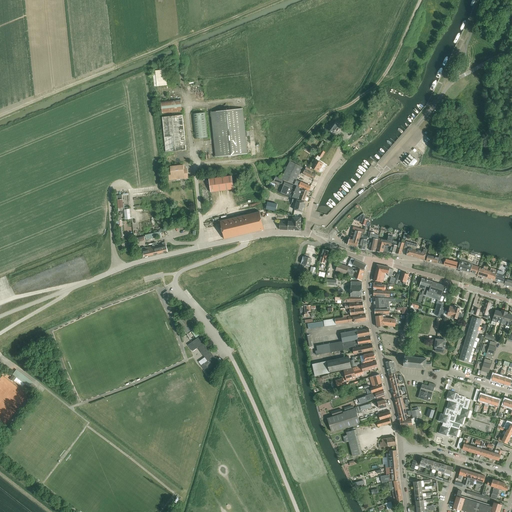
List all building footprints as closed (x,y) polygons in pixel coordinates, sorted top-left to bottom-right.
[(154,87),(160,86),(167,85),(165,70),(158,71),(153,71),(154,87)] [(162,114),(182,112),(181,99),(160,101),(162,114)] [(247,154),(243,109),(211,112),(216,157),(247,154)] [(205,113),(192,114),(195,139),(207,138),(205,113)] [(166,152),(176,151),(186,150),(183,115),(162,117),(166,152)] [(329,131),(331,133),(336,136),(343,126),(336,122),(329,131)] [(409,156),(403,164),(407,167),(410,165),(412,166),(416,162),(409,156)] [(280,178),(283,180),(294,185),(303,167),(301,166),(302,165),(296,162),(296,161),(291,159),(290,161),(283,174),(281,173),(279,177),(278,177),(280,178)] [(323,164),(322,164),(316,160),(312,168),(319,172),(323,164)] [(171,171),(169,171),(170,177),(170,179),(172,179),(176,179),(176,180),(176,181),(181,180),(181,179),(180,178),(186,177),(188,177),(187,170),(185,170),(185,169),(183,169),(183,165),(176,166),(171,167),(171,171)] [(303,174),(314,180),(317,175),(313,173),(313,171),(306,167),(303,174)] [(211,193),(234,189),(232,176),(209,179),(211,193)] [(297,181),(294,185),(299,187),(308,191),(311,186),(301,182),(297,181)] [(293,197),(305,201),(308,191),(299,187),(297,186),(296,188),(293,187),(293,186),(285,182),(284,185),(283,187),(279,185),(278,189),(282,191),(281,192),(293,197)] [(220,221),(223,234),(225,239),(264,230),(260,212),(265,211),(262,198),(238,203),(241,216),(220,221)] [(294,210),(302,212),(304,202),(293,199),(292,202),(296,203),(294,210)] [(267,202),(266,209),(276,212),(277,204),(267,202)] [(280,221),(280,228),(280,230),(301,231),(301,217),(292,217),(292,221),(280,221)] [(350,239),(348,245),(357,247),(360,248),(362,239),(362,237),(362,236),(362,235),(363,233),(361,233),(362,229),(356,228),(355,231),(353,240),(350,239)] [(161,236),(160,232),(145,235),(146,240),(153,239),(152,238),(161,236)] [(371,247),(370,251),(375,252),(379,235),(375,234),(375,233),(369,232),(367,238),(373,239),(372,243),(371,242),(370,247),(371,247)] [(379,239),(377,251),(387,253),(388,249),(390,250),(391,247),(392,241),(393,242),(393,241),(394,241),(395,238),(393,238),(393,237),(393,234),(389,234),(389,236),(387,241),(379,239)] [(400,242),(396,253),(401,255),(405,240),(403,239),(402,239),(401,242),(400,242)] [(408,249),(407,256),(406,256),(414,258),(416,249),(418,245),(406,241),(404,248),(408,249)] [(154,246),(156,254),(162,253),(160,245),(159,245),(157,244),(156,243),(153,243),(154,246)] [(142,248),(144,257),(150,256),(149,248),(146,249),(145,247),(143,248),(142,248)] [(328,251),(323,249),(319,262),(325,263),(327,257),(328,251)] [(416,249),(414,258),(424,260),(426,261),(428,255),(426,255),(427,250),(424,249),(423,251),(416,249)] [(428,255),(426,261),(434,263),(437,263),(441,264),(443,265),(444,265),(445,261),(445,259),(446,256),(443,255),(439,255),(439,258),(428,255)] [(303,257),(301,263),(301,264),(303,264),(304,265),(310,266),(312,258),(310,258),(305,256),(305,257),(303,257)] [(366,265),(352,258),(349,263),(363,270),(366,265)] [(445,261),(444,265),(456,268),(458,262),(445,259),(445,261)] [(461,261),(458,269),(470,273),(477,275),(479,267),(472,265),(473,265),(461,261)] [(336,271),(346,275),(349,276),(349,277),(351,278),(351,276),(353,277),(362,281),(364,271),(356,267),(356,268),(352,267),(349,267),(338,263),(336,271)] [(377,265),(373,281),(383,282),(385,273),(388,274),(388,276),(392,277),(394,270),(390,268),(390,267),(377,265)] [(480,267),(478,275),(477,275),(489,279),(491,275),(489,274),(491,270),(488,269),(488,268),(484,267),(484,268),(480,267)] [(491,275),(489,279),(494,281),(497,273),(498,270),(491,268),(491,270),(489,274),(491,275)] [(497,273),(494,281),(503,284),(506,275),(503,274),(503,272),(499,271),(499,273),(497,273)] [(395,280),(394,283),(397,284),(398,281),(399,281),(399,280),(403,281),(403,284),(406,285),(406,282),(409,274),(402,272),(401,275),(397,274),(395,280)] [(426,286),(430,288),(432,282),(422,278),(419,288),(425,289),(426,286)] [(360,282),(351,282),(351,285),(351,297),(362,297),(362,285),(362,282),(360,282)] [(444,286),(433,282),(432,282),(430,288),(429,291),(427,291),(426,296),(439,300),(441,296),(444,286)] [(373,290),(374,290),(387,291),(390,291),(387,291),(388,286),(393,287),(393,284),(388,284),(388,285),(385,285),(382,284),(382,283),(373,283),(373,290)] [(384,298),(374,298),(374,308),(375,308),(384,308),(389,308),(389,307),(390,307),(389,302),(395,301),(395,299),(384,298)] [(486,314),(485,317),(490,319),(494,308),(493,308),(494,305),(486,302),(483,313),(486,314)] [(438,316),(442,317),(446,304),(442,303),(441,305),(438,315),(438,316)] [(417,314),(420,306),(417,305),(415,312),(410,311),(410,313),(415,314),(415,313),(417,314)] [(450,306),(447,316),(452,317),(457,319),(458,317),(460,318),(462,314),(459,313),(460,309),(456,307),(455,308),(450,306)] [(495,310),(492,321),(491,324),(495,325),(496,323),(496,322),(496,323),(500,312),(495,310)] [(496,322),(496,323),(497,323),(497,322),(501,323),(505,311),(502,310),(501,312),(500,312),(496,323),(496,322)] [(323,321),(324,321),(324,327),(336,325),(336,324),(354,321),(354,323),(367,320),(366,314),(353,316),(351,317),(348,317),(348,315),(343,316),(343,318),(335,319),(323,321)] [(376,316),(376,323),(377,327),(385,326),(384,325),(395,327),(396,319),(386,318),(386,315),(383,315),(376,316)] [(472,317),(470,324),(479,326),(481,319),(472,317)] [(186,334),(190,331),(195,328),(188,318),(183,322),(180,319),(177,322),(186,334)] [(470,324),(468,331),(477,333),(479,326),(470,324)] [(192,331),(196,338),(201,334),(197,328),(192,331)] [(316,355),(344,350),(347,349),(356,348),(355,345),(372,342),(369,329),(357,331),(357,330),(341,333),(342,341),(317,346),(317,351),(315,351),(316,355)] [(468,331),(466,338),(475,340),(477,333),(468,331)] [(193,351),(198,348),(205,343),(200,337),(188,345),(193,351)] [(466,338),(464,345),(473,348),(475,340),(466,338)] [(436,339),(435,348),(435,352),(443,353),(444,349),(446,340),(436,339)] [(484,344),(483,347),(495,351),(496,348),(495,348),(497,343),(490,341),(489,345),(484,344)] [(208,361),(202,366),(208,375),(219,368),(216,365),(220,362),(222,361),(220,358),(218,359),(216,357),(215,358),(205,343),(198,348),(208,361)] [(354,354),(374,350),(373,345),(353,348),(354,354)] [(464,345),(462,353),(470,355),(473,348),(464,345)] [(493,354),(494,355),(495,351),(483,347),(482,351),(487,353),(485,357),(492,359),(493,354)] [(364,355),(365,362),(363,362),(363,365),(373,362),(373,361),(373,360),(376,359),(374,353),(364,355)] [(462,353),(460,360),(468,362),(470,355),(462,353)] [(345,357),(339,359),(341,370),(351,368),(351,367),(350,361),(349,357),(349,356),(345,357)] [(427,359),(404,356),(404,359),(404,361),(404,363),(403,366),(425,369),(426,366),(431,366),(432,363),(426,362),(427,359)] [(477,361),(476,364),(477,365),(490,369),(491,366),(490,365),(491,361),(485,359),(483,363),(477,361)] [(377,368),(378,368),(376,361),(373,362),(363,365),(353,368),(344,370),(347,380),(356,378),(356,377),(364,374),(363,372),(375,369),(377,369),(377,368)] [(386,362),(389,374),(396,373),(394,362),(390,362),(386,362)] [(488,372),(489,372),(490,369),(477,365),(476,364),(475,364),(477,365),(476,368),(481,370),(480,374),(486,376),(488,372)] [(12,375),(28,387),(32,382),(16,370),(12,375)] [(372,386),(382,383),(380,375),(370,377),(372,386)] [(345,385),(343,378),(335,380),(337,387),(345,385)] [(432,394),(433,390),(434,388),(435,385),(429,383),(428,386),(422,384),(418,398),(430,402),(432,395),(432,394)] [(372,393),(383,389),(382,384),(370,388),(366,389),(368,394),(372,393)] [(369,394),(365,396),(366,396),(367,400),(377,397),(377,399),(385,396),(384,390),(369,394)] [(441,426),(440,430),(439,433),(447,436),(447,434),(453,436),(457,437),(460,426),(462,427),(465,417),(468,418),(470,410),(467,409),(470,400),(463,398),(463,397),(458,395),(458,394),(456,393),(449,391),(447,398),(447,400),(449,401),(447,408),(445,408),(443,414),(441,413),(438,421),(443,423),(442,426),(441,426)] [(480,400),(479,404),(481,404),(482,401),(485,402),(487,396),(481,394),(479,400),(480,400)] [(361,398),(359,399),(359,400),(361,404),(368,402),(367,400),(366,396),(364,397),(361,398)] [(489,403),(491,404),(493,398),(487,396),(485,402),(483,409),(487,410),(489,403)] [(491,404),(495,405),(494,408),(496,409),(497,406),(498,406),(499,400),(493,398),(491,404)] [(503,405),(502,408),(505,409),(506,406),(511,407),(511,401),(505,399),(503,405)] [(385,400),(377,402),(375,403),(375,405),(378,405),(379,409),(387,407),(386,406),(387,406),(386,404),(385,400)] [(413,410),(411,411),(413,418),(417,417),(421,416),(419,409),(418,407),(413,409),(413,410)] [(360,424),(370,421),(369,417),(359,420),(355,408),(343,412),(343,413),(327,418),(332,432),(348,427),(348,428),(360,424)] [(426,415),(426,416),(432,418),(435,410),(428,408),(428,409),(426,415)] [(380,420),(389,417),(391,417),(390,411),(374,416),(375,419),(377,419),(377,418),(379,417),(380,420)] [(399,415),(400,421),(408,420),(408,419),(411,419),(411,418),(413,418),(411,411),(412,416),(409,417),(409,419),(408,419),(407,414),(399,415)] [(377,422),(378,427),(391,424),(389,419),(377,422)] [(499,426),(511,432),(511,422),(507,421),(505,425),(508,427),(507,429),(504,428),(501,426),(502,425),(499,424),(498,425),(499,426)] [(506,432),(504,435),(510,438),(511,433),(511,432),(499,426),(498,428),(499,429),(503,431),(506,432)] [(353,456),(362,454),(356,430),(352,431),(351,429),(348,430),(348,432),(346,432),(347,435),(343,436),(345,443),(349,442),(353,456)] [(507,444),(510,438),(504,435),(503,438),(500,437),(498,439),(499,439),(498,441),(501,442),(501,441),(507,444)] [(379,447),(396,445),(395,437),(382,439),(382,442),(380,442),(381,445),(378,445),(379,447)] [(476,447),(474,453),(481,455),(483,449),(479,448),(476,447)] [(387,464),(386,464),(386,468),(398,467),(396,450),(389,451),(390,454),(386,454),(387,464)] [(494,453),(493,459),(499,460),(501,455),(500,455),(501,451),(499,450),(499,451),(495,450),(494,453)] [(422,458),(420,465),(426,467),(428,460),(422,458)] [(428,460),(426,467),(430,468),(429,470),(431,471),(432,469),(434,461),(428,460)] [(434,461),(432,469),(438,471),(441,463),(434,461)] [(441,463),(438,471),(442,472),(441,474),(444,475),(447,465),(441,463)] [(447,465),(444,475),(445,473),(451,475),(453,467),(447,465)] [(386,468),(386,475),(387,475),(398,474),(398,467),(386,468)] [(459,475),(458,478),(458,479),(461,480),(462,475),(465,476),(467,471),(461,469),(459,475)] [(471,478),(471,480),(469,484),(471,485),(473,485),(474,483),(473,483),(474,479),(477,480),(479,474),(473,472),(471,478)] [(386,475),(381,477),(382,482),(387,482),(399,479),(398,474),(387,475),(386,475)] [(488,481),(487,484),(491,486),(494,487),(493,490),(496,490),(499,481),(493,479),(492,482),(488,481)] [(392,491),(395,490),(401,489),(399,480),(389,482),(390,490),(395,490),(392,491)] [(499,481),(496,490),(499,491),(499,489),(503,490),(503,489),(507,491),(508,487),(504,486),(505,483),(499,481)] [(414,488),(415,495),(423,494),(422,490),(425,490),(425,489),(432,489),(431,486),(422,487),(414,488)] [(399,501),(402,500),(403,500),(401,489),(395,490),(392,491),(395,504),(399,503),(399,501)] [(457,495),(453,508),(461,510),(468,511),(499,511),(501,508),(501,507),(502,505),(494,503),(493,504),(493,506),(490,505),(484,503),(477,501),(470,499),(463,497),(460,496),(462,491),(458,490),(458,493),(457,495)]
